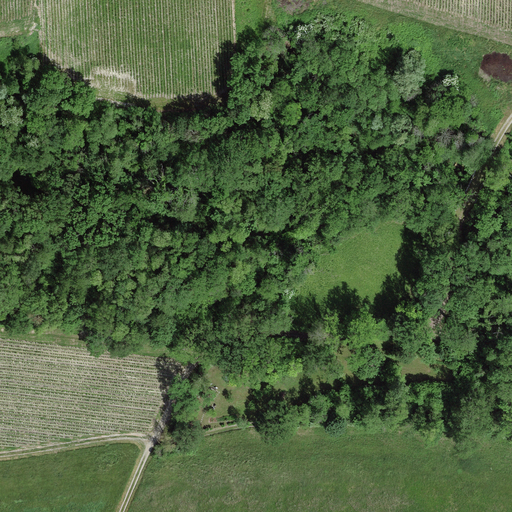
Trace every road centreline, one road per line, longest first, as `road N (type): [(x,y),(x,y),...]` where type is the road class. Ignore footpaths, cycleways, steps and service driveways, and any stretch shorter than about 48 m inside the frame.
road 1 (track): [(511,119),(462,218),(446,303),(433,322),(407,332),(230,338),(185,375),(153,439)]
road 2 (track): [(153,439),(347,405),(511,421)]
road 3 (track): [(0,455),(153,439)]
road 4 (track): [(380,0),(511,40)]
